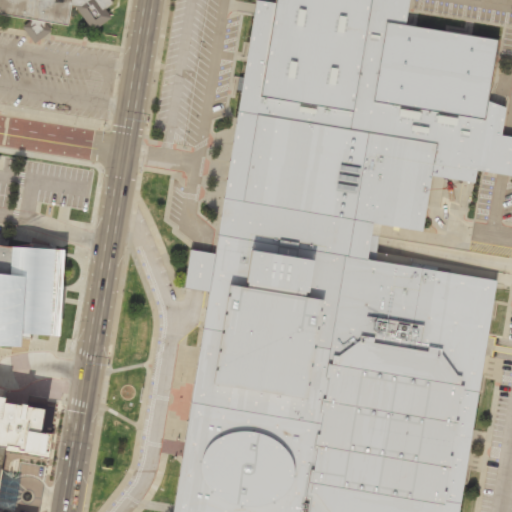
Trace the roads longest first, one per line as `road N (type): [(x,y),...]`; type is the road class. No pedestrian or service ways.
road 1 (primary): [(64,511),(122,151)]
road 2 (primary): [(122,151),(146,0)]
road 3 (residential): [(0,131),(122,151)]
